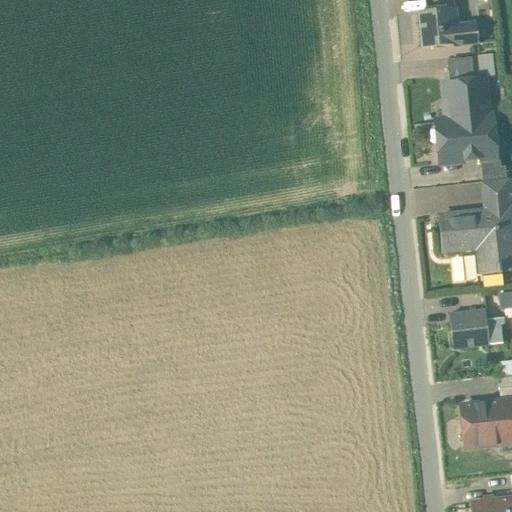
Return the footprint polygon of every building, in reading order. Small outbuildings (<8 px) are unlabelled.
[(455,9),(417,12),(421,49),(475,43),(473,25),(457,26),(455,9)] [(470,58),(446,60),(449,84),(472,81),(470,58)] [(483,67),(473,68),(474,80),(484,79),(483,67)] [(449,84),(444,84),(448,121),(487,116),(483,80),(472,81),(449,84)] [(448,121),(435,122),(435,124),(434,125),(429,130),(430,140),(436,145),(437,144),(440,164),(479,160),(495,158),(494,157),(490,116),(487,116),(448,121)] [(495,158),(479,160),(481,182),(506,179),(504,167),(500,167),(499,157),(494,157),(495,158)] [(510,181),(482,184),(483,196),(507,194),(511,193),(510,181)] [(507,194),(483,196),(485,212),(509,210),(507,194)] [(485,212),(438,217),(441,252),(477,248),(480,276),(511,272),(511,235),(509,210),(485,212)] [(511,293),(498,295),(499,310),(511,308),(511,293)] [(484,311),(448,315),(452,350),(488,346),(485,322),(484,311)] [(500,320),(485,322),(488,346),(503,344),(500,320)] [(511,375),(497,378),(499,401),(511,399),(511,375)] [(511,400),(459,407),(464,448),(511,442),(511,400)] [(511,511),(511,499),(470,504),(471,511),(511,511)]
